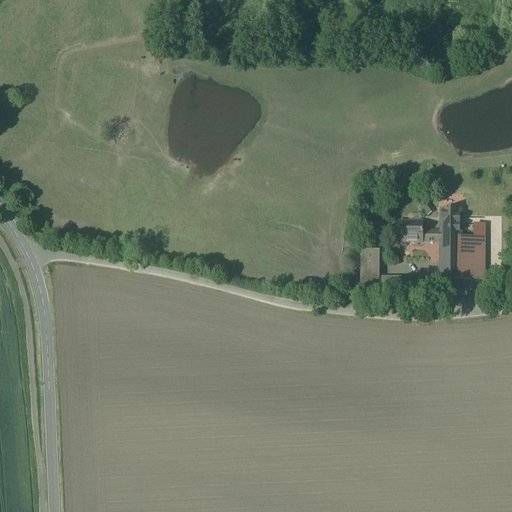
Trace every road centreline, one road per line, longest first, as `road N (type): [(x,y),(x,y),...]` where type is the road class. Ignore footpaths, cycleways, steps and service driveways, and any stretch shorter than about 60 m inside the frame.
road 1 (residential): [(29,262),(71,257),(147,268),(329,310),(511,308)]
road 2 (secondary): [(34,275),(45,326),(53,511)]
